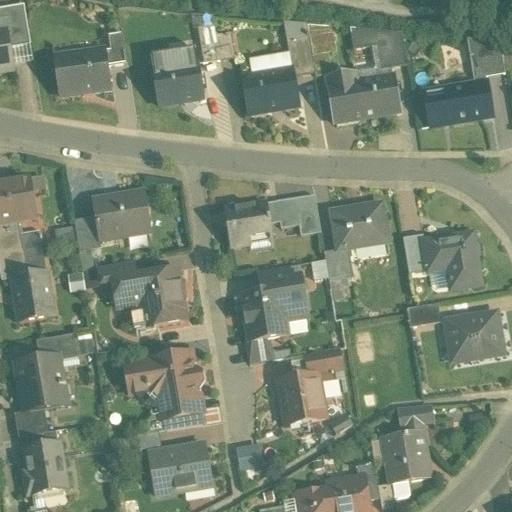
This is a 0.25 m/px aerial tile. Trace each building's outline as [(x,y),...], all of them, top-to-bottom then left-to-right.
[(29,9),(0,14),(0,18),(4,40),(0,40),(0,79),(27,75),(23,53),(36,50),(29,9)] [(214,33),(198,37),(204,70),(221,67),(214,33)] [(360,54),(383,50),(388,77),(412,72),(408,42),(357,35),(360,54)] [(116,69),(130,68),(126,38),(113,40),(116,69)] [(222,67),(239,64),(234,39),(217,42),(222,67)] [(311,43),(295,46),(301,77),(303,86),(319,83),(311,43)] [(503,47),(472,45),(480,90),(489,89),(488,83),(509,79),(503,47)] [(113,55),(58,61),(62,103),(117,98),(113,55)] [(206,73),(160,81),(166,112),(212,104),(206,73)] [(301,77),(252,86),(259,124),(308,114),(303,86),(301,77)] [(367,78),(335,83),(343,133),(407,122),(401,86),(370,92),(367,78)] [(480,90),(430,99),(436,135),(496,124),(489,89),(480,90)] [(39,182),(0,188),(0,231),(46,223),(39,182)] [(148,196),(97,204),(99,222),(104,250),(156,242),(148,196)] [(320,200),(283,205),(286,232),(323,227),(320,200)] [(392,206),(336,213),(341,255),(356,253),(397,247),(392,206)] [(273,210),(226,216),(230,250),(278,243),(273,210)] [(99,222),(79,225),(84,254),(104,250),(99,222)] [(485,237),(427,246),(430,271),(433,280),(456,276),(459,297),(494,291),(485,237)] [(414,273),(430,271),(427,246),(426,239),(410,241),(414,273)] [(341,255),(329,256),(334,286),(360,282),(356,253),(341,255)] [(149,276),(149,277),(141,279),(139,268),(104,275),(106,290),(118,288),(123,315),(155,309),(159,334),(197,327),(186,269),(149,276)] [(268,295),(247,299),(255,345),(297,338),(295,325),(316,322),(307,270),(266,277),(268,295)] [(55,278),(13,285),(21,329),(63,322),(55,278)] [(444,327),(442,310),(416,314),(419,331),(444,327)] [(511,349),(507,317),(451,325),(458,370),(511,361),(511,349)] [(86,357),(83,340),(63,343),(66,360),(86,357)] [(347,355),(314,360),(317,379),(350,373),(347,355)] [(199,356),(133,365),(137,397),(168,393),(171,422),(209,417),(206,395),(215,394),(212,371),(202,373),(199,356)] [(66,360),(18,369),(27,417),(75,409),(66,360)] [(328,378),(282,385),(290,433),(336,425),(328,378)] [(166,456),(162,437),(129,443),(131,455),(154,451),(155,458),(166,456)] [(430,437),(388,443),(395,487),(437,481),(430,437)] [(68,444),(27,451),(37,504),(78,496),(68,444)] [(166,456),(155,458),(162,501),(219,492),(213,449),(166,456)] [(339,497),(341,511),(378,511),(376,492),(339,497)] [(305,511),(341,511),(339,497),(339,494),(304,498),(305,511)]
